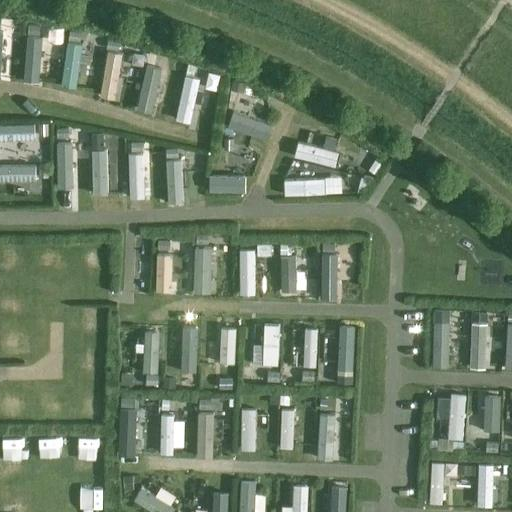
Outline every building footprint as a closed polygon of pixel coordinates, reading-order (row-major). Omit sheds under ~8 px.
[(18,53),(20,6),(3,5),(1,52),(18,53)] [(28,26),(28,34),(40,35),(40,26),(28,26)] [(120,75),(136,76),(139,30),(123,29),(120,75)] [(69,31),(68,41),(80,43),(81,33),(69,31)] [(109,40),(108,50),(119,51),(120,41),(109,40)] [(195,102),(210,103),(216,51),(201,49),(195,102)] [(162,52),(154,81),(178,88),(187,59),(162,52)] [(148,57),(146,68),(154,70),(156,59),(148,57)] [(188,64),(186,75),(194,77),(196,66),(188,64)] [(233,80),(231,90),(244,93),(246,83),(233,80)] [(278,117),(283,96),(251,89),(246,109),(278,117)] [(8,104),(7,120),(53,124),(55,107),(8,104)] [(355,145),(361,118),(349,115),(346,126),(316,120),(312,136),(355,145)] [(90,120),(75,120),(75,168),(90,168),(90,120)] [(48,125),(37,125),(37,137),(48,136),(48,125)] [(249,127),(248,144),(265,145),(266,128),(249,127)] [(356,142),(384,149),(388,131),(374,127),(372,134),(359,130),(356,142)] [(68,128),(56,128),(57,138),(69,138),(68,128)] [(104,132),(91,132),(91,148),(104,148),(104,132)] [(232,138),(224,138),(225,150),(233,150),(232,138)] [(143,141),(131,142),(131,153),(143,153),(143,141)] [(178,149),(166,149),(166,158),(178,158),(178,149)] [(227,170),(265,172),(265,154),(228,153),(227,170)] [(362,153),(346,154),(346,170),(362,170),(362,153)] [(303,155),(303,174),(345,174),(345,155),(303,155)] [(376,160),(369,170),(377,175),(384,165),(376,160)] [(48,166),(39,166),(39,177),(49,177),(48,166)] [(362,177),(359,188),(370,191),(373,180),(362,177)] [(187,264),(189,219),(177,218),(174,263),(187,264)] [(213,224),(213,271),(230,271),(230,224),(213,224)] [(341,266),(357,266),(356,233),(340,233),(341,266)] [(196,234),(196,244),(208,244),(208,235),(196,234)] [(317,273),(317,234),(299,234),(300,274),(317,273)] [(13,235),(13,254),(33,255),(34,236),(13,235)] [(104,240),(105,263),(125,262),(124,239),(104,240)] [(158,240),(157,249),(169,250),(170,240),(158,240)] [(270,244),(257,245),(257,256),(270,256),(270,244)] [(335,244),(321,244),(321,255),(335,255),(335,244)] [(374,282),(374,259),(358,259),(358,282),(374,282)] [(29,290),(28,265),(14,265),(15,290),(29,290)] [(96,284),(94,316),(123,317),(124,285),(96,284)] [(218,305),(200,303),(197,344),(215,345),(218,305)] [(470,307),(457,307),(455,346),(468,346),(470,307)] [(163,309),(160,351),(175,352),(178,309),(163,309)] [(433,309),(433,323),(449,323),(450,309),(433,309)] [(238,352),(254,353),(257,312),(240,311),(238,352)] [(472,311),(472,320),(488,321),(488,312),(472,311)] [(302,371),(302,381),(314,381),(314,371),(302,371)] [(268,372),(268,381),(280,382),(280,372),(268,372)] [(122,373),(122,383),(133,383),(133,373),(122,373)] [(337,375),(336,383),(352,383),(352,375),(337,375)] [(146,377),(146,386),(158,386),(158,377),(146,377)] [(232,378),(220,378),(220,388),(233,388),(232,378)] [(162,379),(162,387),(175,387),(176,379),(162,379)] [(61,399),(79,400),(79,381),(62,380),(61,399)] [(511,382),(501,382),(499,431),(511,431),(511,382)] [(313,427),(314,386),(300,386),(299,427),(313,427)] [(280,393),(270,393),(270,403),(279,403),(280,394),(280,393)] [(289,394),(280,394),(279,403),(289,403),(289,394)] [(121,397),(121,408),(133,409),(134,398),(121,397)] [(199,397),(199,409),(211,409),(212,398),(199,397)] [(233,433),(233,397),(214,397),(215,433),(233,433)] [(162,398),(161,408),(169,409),(169,398),(162,398)] [(121,438),(122,416),(102,415),(101,437),(121,438)] [(60,441),(79,440),(78,418),(59,419),(60,441)] [(37,429),(16,429),(17,449),(37,448),(37,429)] [(438,436),(437,448),(452,449),(452,448),(453,439),(453,437),(438,436)] [(453,439),(452,448),(463,448),(464,440),(453,439)] [(486,441),(485,451),(498,451),(498,442),(486,441)] [(457,463),(457,472),(474,473),(475,464),(457,463)] [(175,475),(192,481),(196,470),(179,464),(175,475)] [(187,494),(192,484),(158,467),(153,477),(187,494)] [(133,474),(123,474),(124,491),(134,490),(133,474)] [(212,480),(212,511),(229,511),(229,480),(212,480)] [(95,493),(104,511),(123,503),(113,484),(95,493)] [(199,510),(208,495),(195,487),(186,502),(199,510)] [(39,505),(39,488),(19,488),(20,505),(39,505)]
